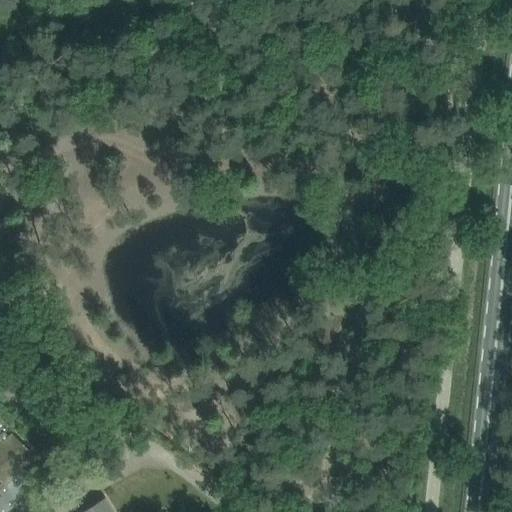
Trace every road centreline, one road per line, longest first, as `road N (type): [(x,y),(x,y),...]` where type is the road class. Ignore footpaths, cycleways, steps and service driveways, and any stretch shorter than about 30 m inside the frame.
road 1 (secondary): [(477,511),(511,185)]
road 2 (residential): [(231,511),(99,416),(6,371)]
